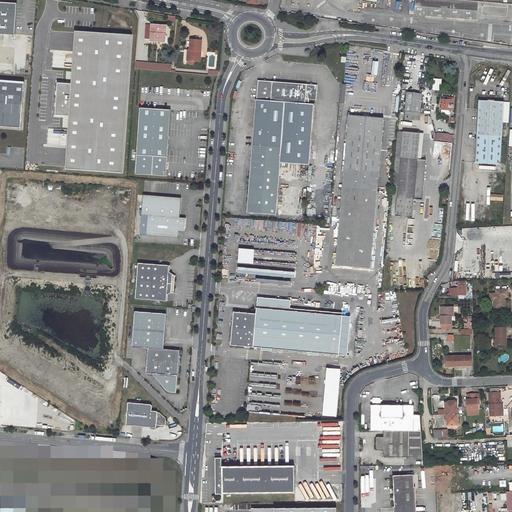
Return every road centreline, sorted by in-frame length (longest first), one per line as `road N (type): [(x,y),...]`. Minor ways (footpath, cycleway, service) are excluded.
road 1 (residential): [(424,362),(423,308),(447,259),(468,50)]
road 2 (unclassified): [(199,375),(222,94)]
road 3 (residential): [(350,511),(355,388),(424,362)]
road 4 (unknown): [(511,28),(402,20),(324,0)]
road 5 (residential): [(0,435),(189,452)]
road 6 (unknown): [(200,430),(306,433),(313,471),(351,474)]
road 7 (unclassified): [(192,511),(199,375)]
